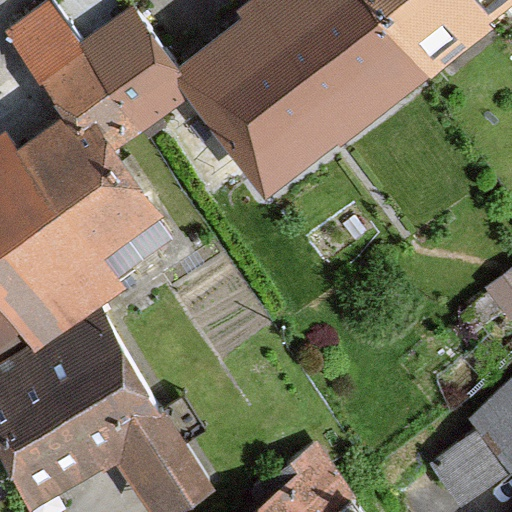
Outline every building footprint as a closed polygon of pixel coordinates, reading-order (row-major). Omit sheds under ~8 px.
[(192,64),(169,35),(142,0),(98,0),(76,17),(62,0),(24,0),(5,15),(58,84),(69,98),(86,85),(115,122),(192,64)] [(422,35),(394,0),(214,0),(169,35),(192,64),(264,157),(422,35)] [(467,0),(394,0),(422,35),(467,0)] [(69,98),(58,84),(10,121),(0,108),(0,278),(36,326),(122,261),(97,230),(161,181),(115,122),(86,85),(69,98)] [(199,95),(180,110),(215,155),(234,140),(199,95)] [(511,254),(492,271),(511,294),(511,254)] [(0,347),(36,326),(0,278),(0,347)] [(205,466),(101,288),(36,326),(0,347),(0,427),(25,470),(110,421),(153,496),(205,466)] [(511,511),(511,401),(432,473),(463,510),(511,467),(511,468),(511,511)] [(368,511),(319,444),(276,474),(303,511),(368,511)] [(303,511),(276,474),(223,511),(303,511)]
